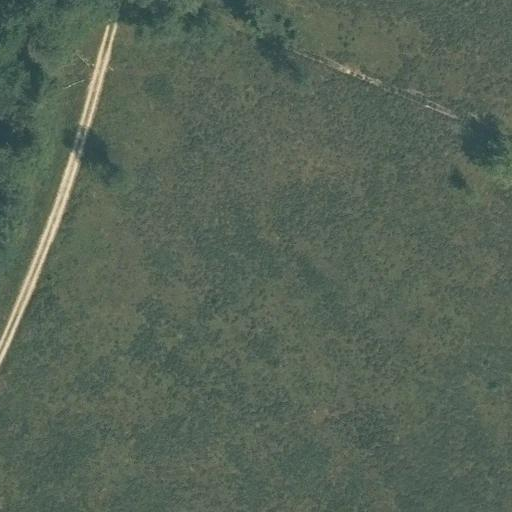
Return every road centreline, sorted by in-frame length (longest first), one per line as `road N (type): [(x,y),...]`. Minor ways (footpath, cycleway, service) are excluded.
road 1 (track): [(162,0),(511,142)]
road 2 (track): [(0,348),(66,187),(116,0)]
